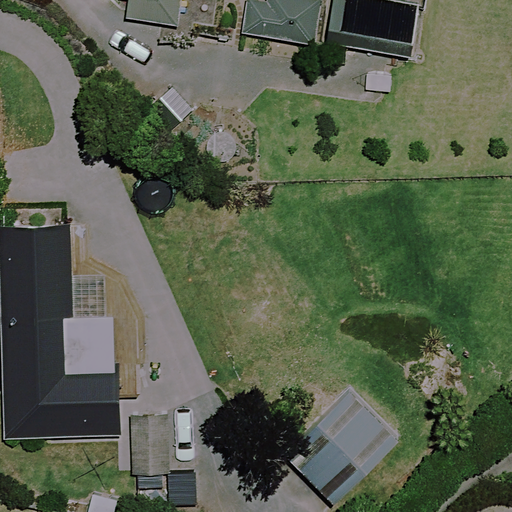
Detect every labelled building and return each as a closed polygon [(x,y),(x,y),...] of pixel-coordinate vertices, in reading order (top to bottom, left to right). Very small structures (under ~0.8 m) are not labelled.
[(120,0),(126,1),(123,20),(177,28),(180,0),(120,0)] [(271,70),(331,75),(334,41),(414,47),(417,0),(244,0),(242,34),(274,36),(271,70)] [(74,140),(0,145),(0,333),(3,371),(0,371),(0,397),(3,444),(113,436),(108,372),(69,374),(66,324),(106,322),(98,216),(79,218),(74,140)] [(395,441),(341,385),(276,448),(331,504),(395,441)] [(173,418),(135,414),(129,472),(167,476),(173,418)]
